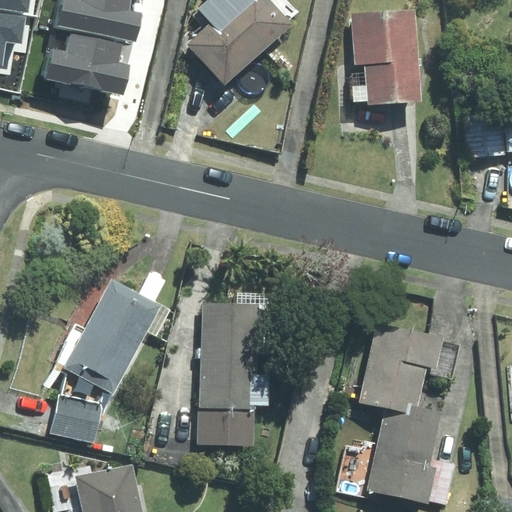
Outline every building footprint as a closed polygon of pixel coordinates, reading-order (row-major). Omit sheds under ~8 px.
[(0,0),(0,43),(25,22),(6,0),(0,0)] [(35,0),(28,34),(53,39),(48,65),(84,72),(85,68),(100,71),(108,35),(138,41),(146,0),(35,0)] [(290,24),(268,0),(233,0),(185,45),(222,85),(290,24)] [(411,9),(348,13),(351,65),(360,64),(362,104),(416,102),(411,9)] [(511,90),(500,91),(506,153),(511,152),(511,90)] [(503,155),(499,113),(459,116),(463,159),(503,155)] [(153,336),(167,310),(107,278),(59,367),(64,370),(58,395),(57,395),(48,433),(91,443),(100,405),(91,403),(95,386),(108,394),(143,330),(153,336)] [(267,354),(268,309),(255,309),(255,304),(200,302),(195,445),(251,447),(252,405),(262,406),(262,375),(253,375),(254,354),(267,354)] [(406,405),(414,406),(423,367),(433,370),(440,339),(373,323),(355,403),(381,409),(404,414),(406,405)] [(404,414),(381,409),(363,490),(425,504),(433,467),(426,466),(439,412),(414,406),(406,405),(404,414)] [(80,511),(140,511),(131,464),(73,476),(80,511)]
